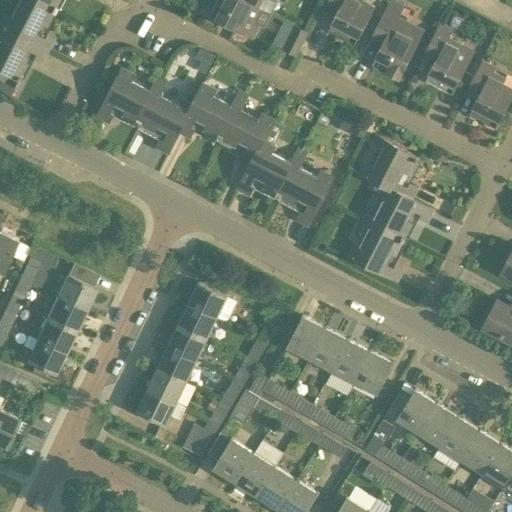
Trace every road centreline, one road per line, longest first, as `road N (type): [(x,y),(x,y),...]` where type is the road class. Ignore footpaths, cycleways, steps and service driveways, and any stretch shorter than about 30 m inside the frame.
road 1 (residential): [(510,170),(354,92),(285,82),(148,14)]
road 2 (residential): [(424,336),(179,209)]
road 3 (residential): [(62,451),(179,209)]
road 4 (residential): [(424,336),(510,170)]
road 5 (residential): [(56,143),(104,42),(148,14)]
road 6 (residential): [(179,209),(56,143)]
